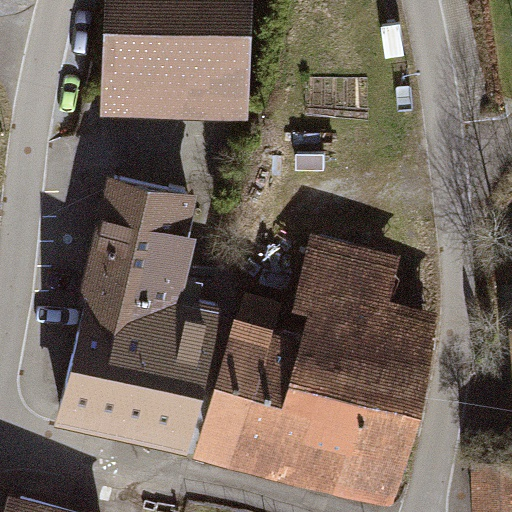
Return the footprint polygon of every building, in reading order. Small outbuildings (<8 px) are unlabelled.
[(245,0),(109,0),(105,93),(241,99),(245,0)] [(114,172),(50,406),(198,446),(236,306),(179,291),(204,196),(114,172)] [(198,446),(384,496),(437,302),(396,291),(408,249),(318,224),(291,321),(236,306),(198,446)] [(511,511),(511,460),(474,462),(476,511),(511,511)] [(0,506),(0,511),(92,511),(14,490),(9,509),(0,506)]
